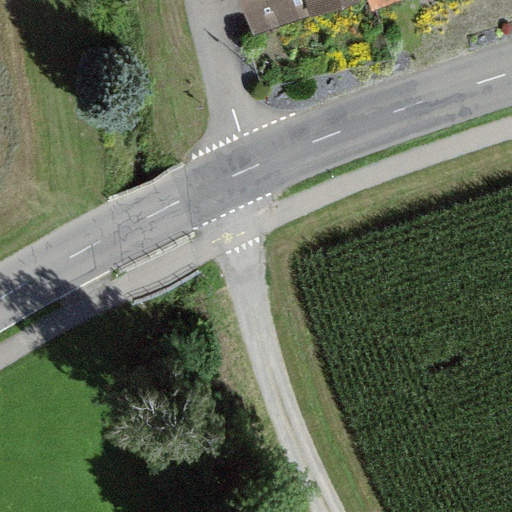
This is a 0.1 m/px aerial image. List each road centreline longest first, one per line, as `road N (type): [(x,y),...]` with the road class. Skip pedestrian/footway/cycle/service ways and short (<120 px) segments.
road 1 (tertiary): [(511,75),(363,123),(238,176),(0,301)]
road 2 (track): [(205,0),(241,138),(234,235),(254,333),(330,511)]
